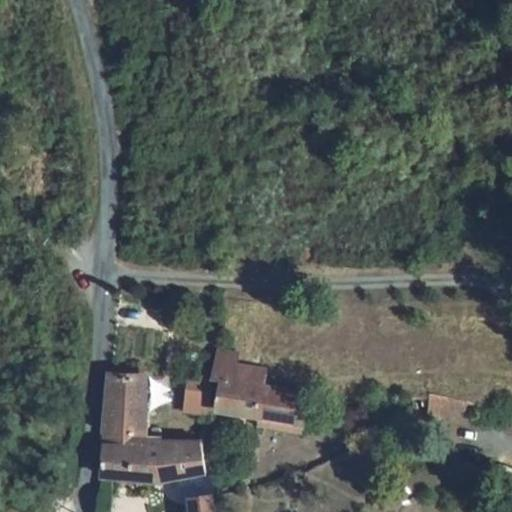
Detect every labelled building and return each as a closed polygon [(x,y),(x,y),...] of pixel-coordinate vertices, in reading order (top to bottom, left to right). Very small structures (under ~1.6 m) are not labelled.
[(236,365),(238,353),(219,350),(214,378),(222,379),(216,410),(258,418),(264,386),(267,369),(236,365)] [(149,375),(111,374),(105,434),(149,436),(149,375)] [(307,408),(310,393),(264,386),(258,418),(305,425),(307,408)] [(210,412),(212,400),(191,395),(189,408),(210,412)] [(471,405),(449,400),(428,399),(428,413),(470,421),(471,405)] [(313,421),(345,418),(343,405),(312,408),(313,421)] [(256,429),(303,436),(305,425),(258,418),(256,429)] [(161,437),(149,436),(105,434),(102,477),(161,481),(208,473),(207,441),(161,441),(161,437)] [(216,511),(214,497),(190,500),(191,511),(216,511)]
